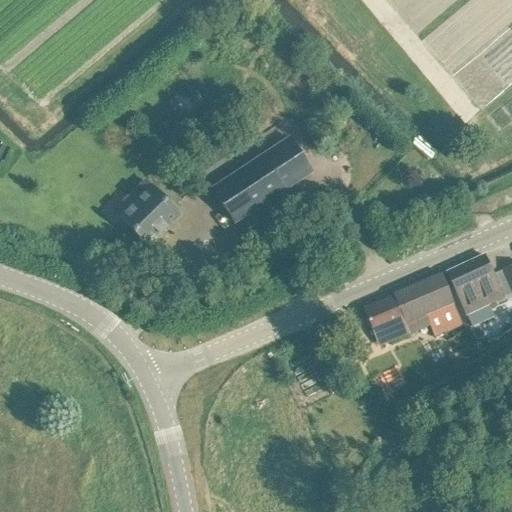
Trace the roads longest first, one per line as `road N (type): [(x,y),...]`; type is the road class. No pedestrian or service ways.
road 1 (tertiary): [(146,376),(511,225)]
road 2 (tertiary): [(146,376),(119,337),(79,309),(0,282)]
road 3 (tertiary): [(185,511),(170,437),(146,376)]
